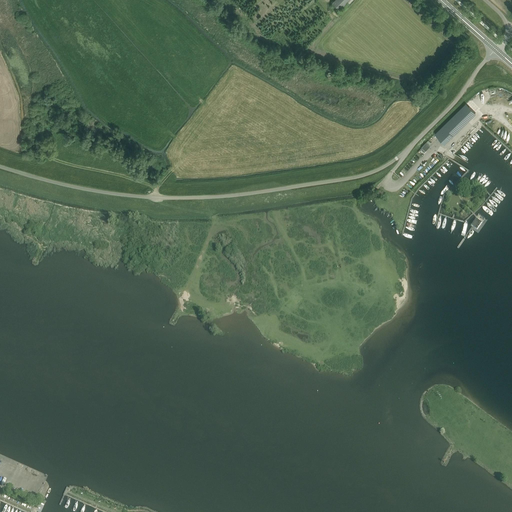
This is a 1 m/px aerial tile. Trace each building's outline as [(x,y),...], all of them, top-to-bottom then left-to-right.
[(334,0),(332,3),(339,10),(349,0),(334,0)] [(438,137),(469,107),(466,103),(435,134),(438,137)] [(438,137),(444,143),(445,143),(453,135),(475,113),(469,107),(438,137)] [(426,143),(422,148),(425,151),(430,146),(426,143)] [(482,222),(476,218),(471,225),(477,230),(482,222)] [(43,478),(45,474),(27,466),(26,467),(30,469),(29,472),(43,478)]
